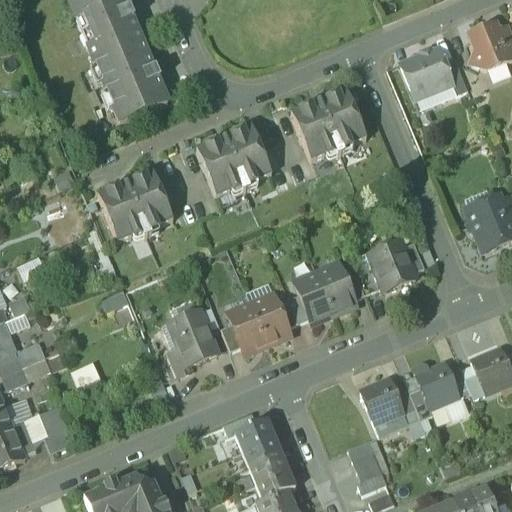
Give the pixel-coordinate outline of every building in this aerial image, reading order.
[(119,0),(92,0),(68,10),(94,70),(141,50),(131,25),(133,25),(128,14),(126,14),(119,0)] [(511,42),(508,32),(497,36),(510,68),(511,66),(511,42)] [(482,37),(468,42),(474,58),(469,71),(485,78),(510,68),(497,36),(495,33),(488,36),(482,38),(482,37)] [(141,50),(94,70),(119,129),(166,109),(156,86),(158,85),(154,74),(152,75),(141,50)] [(436,56),(399,71),(409,95),(410,96),(412,97),(414,98),(417,99),(419,99),(435,92),(437,98),(451,92),(443,72),(436,56)] [(466,98),(454,68),(443,72),(451,92),(455,102),(466,98)] [(345,98),(290,121),(310,169),(334,159),(336,164),(343,161),(341,156),(365,146),(345,98)] [(250,133),(195,156),(215,204),(239,194),(242,199),(248,196),(246,191),(270,181),(250,133)] [(152,178),(97,201),(117,249),(141,239),(143,244),(150,242),(148,236),(172,226),(152,178)] [(497,205),(465,218),(469,227),(467,232),(469,239),(475,241),(482,259),(511,247),(511,240),(499,210),(497,205)] [(511,206),(511,205),(499,210),(511,240),(511,206)] [(399,249),(372,260),(376,270),(372,272),(383,299),(415,285),(412,280),(402,254),(399,249)] [(423,275),(413,249),(402,254),(412,280),(423,275)] [(342,283),(337,270),(315,279),(333,322),(355,312),(353,307),(342,283)] [(363,302),(353,278),(342,283),(353,307),(363,302)] [(315,279),(293,289),(298,301),(308,325),(311,331),(333,322),(315,279)] [(102,317),(127,307),(122,295),(97,304),(102,317)] [(276,311),(272,301),(249,311),(266,352),(289,342),(286,335),(276,311)] [(308,325),(298,301),(287,306),(297,330),(308,325)] [(8,311),(13,323),(25,318),(20,306),(8,311)] [(297,330),(287,306),(276,311),(286,335),(297,330)] [(249,311),(226,320),(231,331),(240,354),(243,361),(266,352),(249,311)] [(199,317),(161,333),(172,358),(178,356),(185,373),(188,372),(217,359),(199,317)] [(0,328),(0,382),(19,375),(20,375),(42,364),(36,349),(14,358),(13,358),(9,347),(8,347),(1,328),(0,328)] [(231,331),(220,336),(229,358),(240,354),(231,331)] [(172,358),(167,360),(177,382),(190,377),(188,372),(185,373),(178,356),(172,358)] [(499,356),(469,369),(474,381),(482,401),(511,388),(502,363),(499,356)] [(511,358),(502,363),(511,388),(511,358)] [(91,367),(70,376),(77,393),(99,384),(91,367)] [(443,370),(413,384),(426,416),(427,416),(442,409),(457,403),(446,377),(443,370)] [(167,400),(155,372),(143,377),(147,387),(154,405),(167,400)] [(463,385),(457,373),(446,377),(457,403),(458,405),(469,401),(463,385)] [(19,375),(0,382),(0,385),(5,396),(25,388),(19,375)] [(474,381),(463,385),(469,401),(471,406),(482,401),(474,381)] [(426,416),(413,384),(401,388),(404,395),(412,415),(417,427),(430,422),(427,416),(426,416)] [(387,386),(358,398),(371,430),(400,417),(393,400),(387,386)] [(147,387),(130,394),(138,412),(154,405),(147,387)] [(404,395),(393,400),(400,417),(401,419),(412,415),(404,395)] [(457,403),(442,409),(449,426),(464,419),(458,405),(457,403)] [(0,411),(0,435),(9,432),(0,411)] [(53,414),(9,432),(20,459),(29,455),(31,456),(42,444),(48,459),(70,450),(63,434),(62,435),(53,414)] [(249,421),(220,433),(225,445),(232,442),(232,441),(254,432),(249,421)] [(254,432),(232,441),(232,442),(239,459),(270,446),(263,428),(254,432)] [(9,432),(0,435),(0,474),(22,465),(20,459),(9,432)] [(270,446),(239,459),(246,475),(277,462),(270,446)] [(365,447),(345,456),(350,466),(369,458),(365,447)] [(369,458),(350,466),(354,477),(374,469),(369,458)] [(277,462),(246,475),(253,492),(284,479),(277,462)] [(374,469),(354,477),(359,489),(379,480),(374,469)] [(284,479),(253,492),(260,509),(285,498),(291,496),(284,479)] [(359,489),(354,491),(359,503),(384,492),(379,480),(359,489)] [(136,482),(120,489),(115,487),(100,493),(98,498),(82,505),(85,511),(165,511),(164,507),(159,506),(152,489),(148,491),(138,487),(136,482)] [(492,511),(485,494),(468,501),(473,511),(492,511)] [(260,509),(253,511),(252,511),(290,511),(285,498),(260,509)] [(387,499),(366,508),(368,511),(387,511),(391,510),(387,499)] [(473,511),(468,501),(451,508),(453,511),(473,511)]
